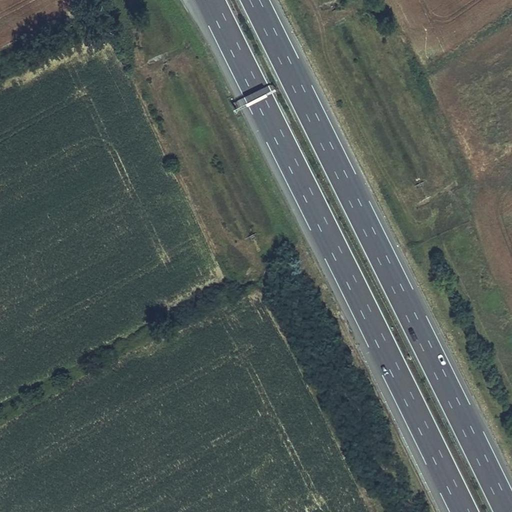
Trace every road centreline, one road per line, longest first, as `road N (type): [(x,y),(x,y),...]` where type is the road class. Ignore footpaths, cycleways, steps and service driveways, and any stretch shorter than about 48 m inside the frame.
road 1 (motorway): [(210,0),(462,511)]
road 2 (motorway): [(505,511),(254,0)]
